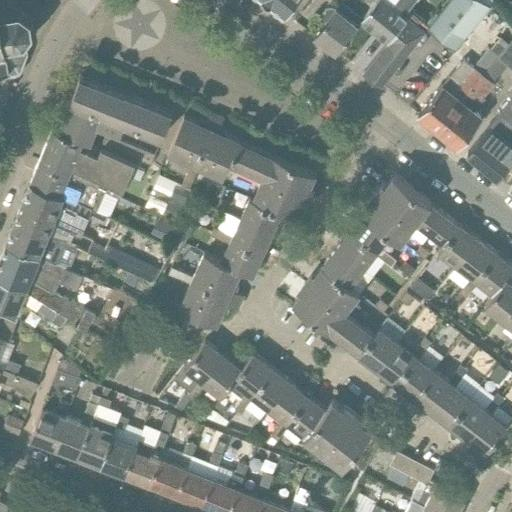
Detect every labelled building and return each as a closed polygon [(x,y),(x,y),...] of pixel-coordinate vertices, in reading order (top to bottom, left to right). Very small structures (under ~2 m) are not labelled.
[(0,0),(0,70),(8,69),(10,74),(20,73),(28,52),(26,44),(27,43),(26,40),(33,31),(35,32),(35,30),(34,29),(32,18),(33,17),(32,15),(30,16),(22,10),(22,7),(20,7),(10,0),(0,0)] [(269,0),(285,12),(294,0),(269,0)] [(428,27),(429,25),(421,19),(409,10),(416,0),(397,0),(393,5),(387,0),(376,0),(361,21),(387,42),(409,17),(417,24),(419,21),(427,28),(428,27)] [(449,0),(429,25),(428,27),(456,49),(490,5),(483,0),(449,0)] [(325,23),(315,36),(337,52),(358,23),(357,22),(355,19),(353,18),(351,18),(351,17),(336,6),(335,8),(330,7),(326,8),(323,12),(322,17),(325,23)] [(387,42),(364,72),(382,85),(425,31),(417,24),(409,17),(387,42)] [(497,57),(511,68),(511,38),(499,55),(497,57)] [(499,55),(489,48),(474,66),(483,74),(497,57),(499,55)] [(418,113),(438,129),(483,74),(474,66),(464,58),(418,113)] [(80,74),(58,129),(83,140),(90,142),(98,122),(121,131),(125,121),(162,136),(172,111),(125,92),(80,74)] [(483,74),(438,129),(458,145),(483,114),(476,108),(485,97),(484,96),(495,83),(483,74)] [(498,178),(511,161),(511,98),(467,153),(498,178)] [(167,153),(191,163),(195,165),(218,115),(211,112),(206,124),(184,114),(167,153)] [(218,115),(195,165),(199,167),(223,178),(230,163),(240,140),(240,139),(219,130),(224,118),(218,115)] [(121,198),(134,164),(127,161),(128,160),(103,149),(100,155),(80,147),(83,140),(58,129),(51,126),(38,160),(106,190),(121,198)] [(151,163),(155,153),(125,142),(106,134),(102,144),(121,152),(151,163)] [(230,163),(262,178),(273,155),(240,140),(230,163)] [(262,178),(284,188),(295,163),(273,154),(273,155),(262,178)] [(97,210),(106,190),(38,160),(30,180),(93,209),(97,210)] [(199,167),(195,165),(191,163),(187,174),(191,176),(194,177),(199,167)] [(284,188),(305,197),(316,173),(295,163),(284,188)] [(406,215),(423,194),(393,171),(378,192),(406,215)] [(182,184),(186,186),(190,188),(194,177),(191,176),(187,174),(182,184)] [(146,206),(188,224),(200,194),(160,175),(146,206)] [(253,197),(275,208),(284,188),(262,178),(253,197)] [(81,237),(89,217),(93,209),(30,180),(22,199),(14,219),(48,235),(52,227),(68,235),(69,232),(81,237)] [(275,208),(281,212),(296,218),(305,197),(284,188),(275,208)] [(392,233),(406,215),(378,192),(363,211),(391,232),(392,233)] [(406,215),(416,222),(431,202),(430,201),(430,200),(423,194),(406,215)] [(239,219),(272,233),(281,212),(275,208),(253,197),(249,196),(239,219)] [(216,207),(224,211),(229,201),(221,198),(216,207)] [(443,244),(458,223),(431,202),(416,222),(443,244)] [(350,229),(378,250),(380,247),(391,232),(363,211),(350,229)] [(406,215),(392,233),(401,241),(416,222),(406,215)] [(6,239),(55,262),(64,242),(48,235),(14,219),(6,239)] [(232,234),(265,249),(272,233),(239,219),(232,234)] [(437,251),(456,265),(478,237),(459,222),(458,223),(443,244),(437,251)] [(232,265),(241,269),(253,274),(265,249),(232,234),(214,227),(210,235),(229,243),(222,258),(232,263),(232,265)] [(335,248),(363,269),(375,253),(383,259),(388,253),(380,247),(378,250),(350,229),(335,248)] [(471,277),(465,284),(472,289),(478,281),(475,278),(496,251),(478,237),(456,265),(471,277)] [(0,274),(26,286),(30,276),(55,290),(59,282),(75,288),(76,289),(82,275),(67,268),(55,262),(6,239),(0,254),(0,274)] [(91,242),(87,251),(154,283),(161,269),(107,245),(105,249),(91,242)] [(416,252),(424,258),(430,251),(421,245),(416,252)] [(373,277),(364,270),(363,269),(335,248),(323,265),(341,279),(360,293),(373,277)] [(204,251),(193,275),(194,275),(192,279),(242,301),(244,294),(232,289),(241,269),(232,265),(232,263),(222,258),(204,251)] [(511,263),(496,251),(475,278),(478,281),(492,293),(499,283),(507,274),(511,267),(511,263)] [(388,253),(383,259),(391,266),(396,259),(388,253)] [(308,284),(326,298),(341,279),(323,265),(308,284)] [(168,273),(180,278),(183,270),(172,266),(170,270),(168,273)] [(180,278),(191,283),(192,279),(194,275),(193,275),(183,270),(180,278)] [(49,321),(56,310),(24,290),(26,286),(0,274),(0,324),(14,330),(18,318),(19,319),(25,304),(49,321)] [(511,278),(507,274),(499,283),(511,292),(511,278)] [(82,275),(76,289),(75,291),(105,304),(111,288),(82,275)] [(76,323),(86,309),(69,298),(55,290),(30,276),(26,286),(24,290),(67,317),(76,323)] [(410,286),(417,291),(423,283),(417,278),(410,286)] [(242,301),(192,279),(191,283),(180,307),(217,324),(227,302),(239,308),(242,301)] [(345,313),(346,312),(355,301),(360,293),(341,279),(326,298),(345,313)] [(484,302),(502,316),(511,303),(511,292),(499,283),(492,293),(484,302)] [(293,304),(311,318),(326,298),(308,284),(293,304)] [(462,294),(466,297),(472,289),(465,284),(459,292),(462,294)] [(400,299),(407,304),(413,296),(407,291),(400,299)] [(311,318),(330,332),(345,313),(326,298),(311,318)] [(375,305),(383,311),(389,305),(380,298),(375,305)] [(358,355),(359,354),(367,342),(374,333),(353,317),(361,306),(355,301),(346,312),(345,313),(330,332),(329,333),(337,339),(351,350),(358,355)] [(511,323),(511,303),(502,316),(511,323)] [(86,309),(76,323),(85,329),(86,328),(96,313),(86,307),(86,309)] [(0,366),(4,368),(17,374),(21,364),(8,359),(13,344),(9,342),(14,330),(0,324),(0,366)] [(359,354),(377,368),(398,340),(380,326),(374,333),(367,342),(359,354)] [(426,349),(432,341),(425,336),(419,344),(426,349)] [(183,367),(198,379),(201,382),(223,353),(205,339),(183,367)] [(395,382),(417,354),(413,351),(398,340),(377,368),(395,382)] [(413,396),(434,368),(420,357),(426,349),(419,344),(413,351),(417,354),(395,382),(413,396)] [(241,367),(232,381),(228,386),(242,397),(246,392),(249,394),(271,365),(253,351),(241,367)] [(198,379),(193,387),(199,392),(205,384),(221,396),(228,386),(232,381),(241,367),(223,353),(201,382),(198,379)] [(464,366),(461,364),(455,372),(462,377),(468,369),(464,366)] [(242,397),(241,398),(248,404),(253,397),(267,408),(289,379),(271,365),(249,394),(246,392),(242,397)] [(0,380),(11,385),(29,398),(36,389),(38,382),(17,374),(4,368),(0,366),(0,380)] [(68,385),(76,388),(81,377),(57,368),(53,378),(61,390),(68,385)] [(430,409),(452,381),(449,379),(434,368),(413,396),(430,409)] [(449,424),(471,396),(456,384),(462,377),(455,372),(449,379),(452,381),(430,409),(449,424)] [(282,420),(284,421),(306,392),(289,379),(267,408),(282,420)] [(193,400),(199,392),(193,387),(187,394),(190,397),(193,400)] [(187,394),(184,392),(174,406),(181,408),(190,397),(187,394)] [(277,427),(283,432),(289,425),(303,436),(325,407),(306,392),(284,421),(282,420),(277,427)] [(505,397),(501,394),(498,392),(491,400),(499,405),(505,397)] [(109,406),(111,400),(106,398),(100,396),(97,404),(108,408),(109,406)] [(492,413),(499,405),(491,400),(486,407),(471,396),(449,424),(467,438),(489,410),(492,413)] [(241,412),(248,404),(241,398),(234,407),(237,409),(238,410),(241,412)] [(310,441),(323,451),(352,413),(333,398),(325,407),(303,436),(304,437),(310,441)] [(84,413),(93,416),(97,404),(89,401),(84,413)] [(31,438),(54,447),(66,415),(43,406),(31,438)] [(125,475),(149,484),(160,456),(164,445),(176,413),(168,410),(155,445),(139,439),(137,443),(125,475)] [(508,425),(492,413),(489,410),(467,438),(486,453),(508,425)] [(352,413),(323,451),(316,460),(340,469),(372,428),(352,413)] [(4,427),(19,433),(24,420),(9,414),(4,427)] [(77,456),(89,424),(81,421),(66,415),(54,447),(77,456)] [(127,424),(129,418),(121,415),(116,425),(125,428),(127,424)] [(116,425),(103,420),(93,416),(89,424),(77,456),(101,465),(113,434),(116,425)] [(277,440),(283,432),(277,427),(271,435),(272,436),(277,440)] [(137,443),(122,437),(113,434),(101,465),(125,475),(137,443)] [(196,444),(187,441),(183,452),(192,455),(197,444),(196,444)] [(410,498),(423,505),(436,511),(457,511),(465,498),(429,479),(434,470),(397,450),(389,464),(419,480),(410,498)] [(209,462),(218,465),(222,454),(221,454),(213,451),(209,462)] [(176,495),(203,506),(214,477),(218,465),(209,462),(192,455),(188,466),(176,495)] [(176,495),(188,466),(160,456),(149,484),(176,495)] [(448,464),(439,459),(434,469),(443,473),(448,464)] [(234,473),(243,477),(248,465),(239,461),(234,473)] [(218,511),(229,511),(239,487),(243,477),(234,473),(231,472),(227,482),(214,477),(203,506),(218,511)] [(259,484),(269,488),(274,475),(264,472),(259,484)] [(229,511),(258,511),(264,497),(239,487),(229,511)] [(258,511),(289,511),(291,508),(264,497),(258,511)] [(0,511),(5,511),(10,505),(0,499),(0,511)] [(301,511),(291,508),(289,511),(327,511),(328,510),(308,502),(303,511),(301,511)]
